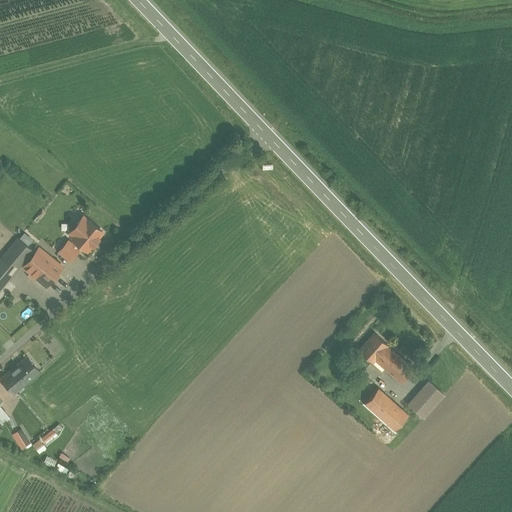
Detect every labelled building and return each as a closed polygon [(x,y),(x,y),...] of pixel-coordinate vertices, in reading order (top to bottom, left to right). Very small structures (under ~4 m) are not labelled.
[(86,219),(83,216),(76,225),(79,228),(72,237),(75,239),(72,243),(68,241),(64,246),(73,254),(78,248),(77,247),(80,243),(87,250),(92,244),(93,245),(93,244),(92,243),(97,238),(98,238),(99,238),(98,237),(102,231),(87,218),(86,219)] [(19,238),(0,260),(0,289),(27,256),(30,259),(36,252),(19,238)] [(73,254),(64,246),(59,251),(69,259),(73,254)] [(62,266),(39,247),(36,252),(30,259),(24,267),(47,286),(62,267),(62,266)] [(388,345),(375,333),(359,350),(373,362),(375,359),(388,345)] [(413,369),(388,345),(375,359),(401,382),(413,369)] [(28,356),(1,378),(14,393),(41,371),(28,356)] [(429,381),(408,404),(424,417),(444,394),(429,381)] [(408,414),(378,388),(365,403),(382,418),(395,429),(408,414)] [(382,418),(365,403),(358,410),(375,425),(382,418)] [(10,417),(0,405),(0,421),(2,424),(10,417)] [(54,433),(60,428),(56,423),(51,429),(54,433)] [(9,434),(20,449),(30,443),(19,427),(9,434)] [(50,429),(28,442),(33,450),(55,436),(50,429)]
